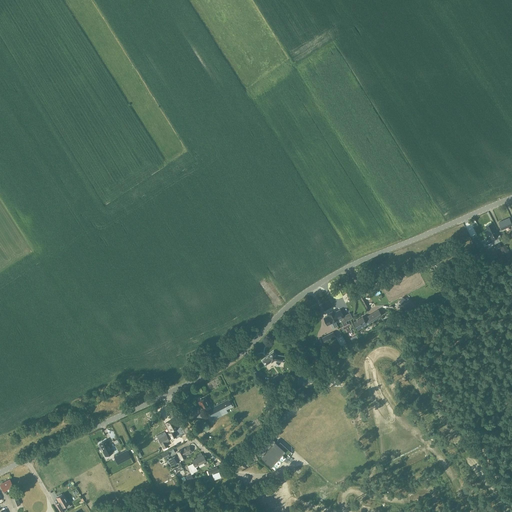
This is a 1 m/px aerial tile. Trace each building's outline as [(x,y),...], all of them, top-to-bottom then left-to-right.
[(505,220),(499,223),(503,230),(511,225),(511,223),(510,219),(505,221),(505,220)] [(492,224),(486,227),(491,237),(497,234),(492,224)] [(479,242),(477,238),(472,240),(474,244),(476,248),(481,246),(479,242)] [(502,247),(500,248),(505,257),(507,256),(508,258),(511,256),(505,245),(502,247)] [(413,308),(402,298),(395,306),(407,316),(413,308)] [(334,310),(331,312),(335,322),(339,320),(342,318),(344,317),(340,309),(335,312),(334,310)] [(367,319),(365,320),(363,318),(355,322),(359,329),(382,315),(378,310),(366,317),(367,319)] [(335,322),(331,312),(328,314),(329,316),(324,318),(328,325),(335,322)] [(344,326),(349,330),(352,327),(347,322),(344,326)] [(337,338),(334,332),(322,338),(325,344),(337,338)] [(271,362),(271,363),(275,361),(284,362),(285,356),(276,355),(273,351),(267,356),(268,357),(262,361),(265,366),(271,362)] [(299,379),(311,383),(312,379),(301,375),(299,379)] [(202,400),(199,402),(200,405),(202,409),(204,408),(205,407),(206,409),(207,411),(208,410),(210,415),(213,420),(217,418),(222,416),(220,413),(219,411),(225,407),(231,404),(230,402),(228,399),(220,403),(211,408),(210,405),(208,401),(206,402),(206,400),(205,398),(202,400)] [(176,437),(173,431),(178,428),(173,419),(165,424),(170,433),(171,434),(169,435),(171,439),(176,437)] [(261,425),(249,432),(252,437),(264,430),(261,425)] [(167,435),(158,439),(161,445),(162,445),(164,449),(169,446),(167,442),(169,441),(167,435)] [(103,451),(105,456),(112,453),(109,445),(110,445),(109,443),(108,443),(106,441),(100,444),(98,445),(101,449),(102,448),(104,451),(103,451)] [(271,467),(285,451),(275,442),(261,458),(271,467)] [(176,455),(172,457),(175,464),(180,462),(179,461),(181,460),(186,457),(185,456),(192,452),(189,446),(182,450),(182,449),(177,452),(179,456),(177,457),(176,455)] [(168,457),(175,453),(173,449),(168,451),(162,454),(166,461),(169,459),(168,457)] [(118,455),(114,457),(116,460),(117,463),(121,461),(126,459),(130,457),(131,458),(131,457),(129,454),(127,450),(122,453),(118,455)] [(191,473),(197,471),(195,467),(206,462),(203,455),(202,456),(201,453),(197,455),(198,458),(192,461),(193,463),(188,466),(191,473)] [(244,466),(253,461),(249,455),(240,460),(244,466)] [(303,477),(312,485),(319,477),(307,466),(300,474),(303,477)] [(174,471),(177,479),(185,477),(182,468),(174,471)] [(10,480),(0,485),(4,491),(7,490),(8,491),(14,488),(13,487),(14,487),(10,480)] [(58,497),(57,498),(60,504),(57,506),(61,511),(66,509),(65,507),(69,504),(63,494),(62,495),(62,494),(58,496),(58,497)] [(21,504),(17,496),(10,498),(14,507),(21,504)]
